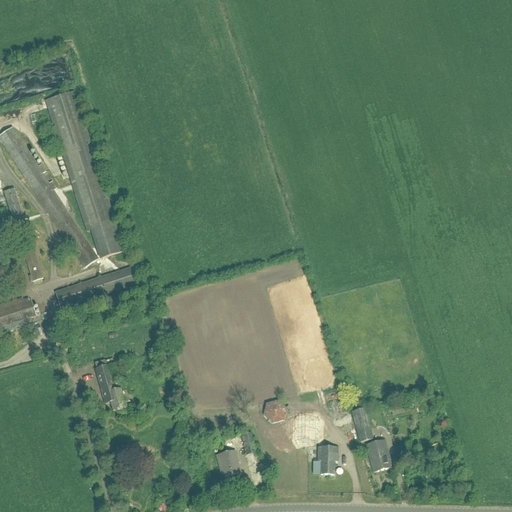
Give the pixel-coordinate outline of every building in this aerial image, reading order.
[(124,253),(74,93),(46,102),(86,232),(90,231),(99,261),(124,253)] [(38,169),(13,129),(0,137),(0,140),(84,270),(98,261),(53,192),(57,190),(52,183),(49,185),(43,176),(46,173),(42,166),(38,169)] [(43,280),(14,190),(4,194),(33,283),(43,280)] [(140,284),(135,268),(55,294),(60,310),(140,284)] [(185,295),(159,302),(166,325),(183,320),(178,303),(197,297),(196,292),(186,295),(185,295)] [(23,302),(23,300),(0,306),(0,328),(3,328),(5,334),(33,325),(31,319),(36,318),(31,302),(29,303),(29,300),(23,302)] [(113,365),(112,361),(105,363),(105,361),(95,364),(97,370),(108,367),(113,365)] [(108,367),(97,370),(97,371),(95,371),(101,391),(102,391),(106,405),(110,404),(112,412),(125,408),(120,390),(115,392),(108,367)] [(373,441),(365,410),(351,414),(359,445),(373,441)] [(305,420),(290,423),(292,435),(295,435),(297,450),(320,446),(318,431),(315,431),(313,419),(305,420)] [(349,423),(343,425),(345,431),(352,429),(349,423)] [(256,455),(251,435),(241,437),(246,457),(256,455)] [(387,449),(385,443),(367,448),(368,454),(374,474),(391,469),(390,467),(392,466),(387,449)] [(317,448),(307,449),(307,455),(311,454),(312,460),(318,459),(317,448)] [(338,449),(318,449),(318,463),(321,463),(320,476),(334,476),(335,464),(338,464),(338,449)] [(240,475),(235,453),(217,458),(222,479),(240,475)]
